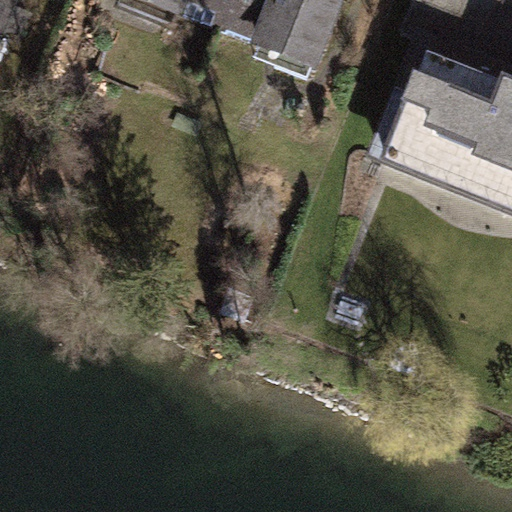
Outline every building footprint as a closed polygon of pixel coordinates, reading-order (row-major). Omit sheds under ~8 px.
[(0,0),(0,40),(15,0),(0,0)] [(317,73),(345,0),(132,0),(182,20),(184,16),(251,43),(250,46),(317,73)] [(412,0),(399,33),(415,40),(419,30),(484,56),(507,0),(412,0)] [(368,158),(378,163),(424,48),(511,83),(511,66),(484,56),(419,30),(415,40),(368,158)] [(511,83),(424,48),(378,163),(511,215),(511,83)]
